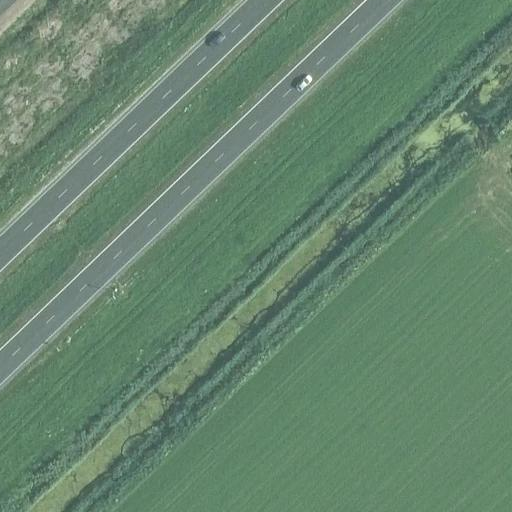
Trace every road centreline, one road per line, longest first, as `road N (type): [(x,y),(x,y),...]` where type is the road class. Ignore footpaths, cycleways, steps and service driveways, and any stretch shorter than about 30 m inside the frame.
road 1 (trunk): [(0,369),(386,0)]
road 2 (trunk): [(257,0),(0,247)]
